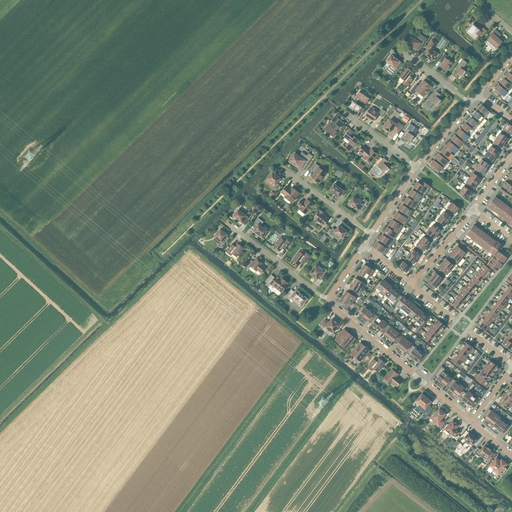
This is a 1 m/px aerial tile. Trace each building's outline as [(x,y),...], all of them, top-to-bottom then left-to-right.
[(477,28),(473,25),(468,30),(476,38),(479,35),(482,37),(486,32),(479,26),(477,28)] [(499,39),(498,38),(500,35),(495,30),(490,35),(491,36),(488,39),(497,47),(502,42),(503,40),(501,38),(499,39)] [(426,41),(427,39),(419,34),(418,36),(415,40),(411,38),(407,43),(407,42),(406,43),(416,50),(419,45),(422,46),(426,41)] [(428,50),(424,55),(429,58),(428,59),(432,61),(436,56),(437,57),(439,54),(438,53),(433,49),(437,43),(432,39),(427,46),(429,48),(428,50)] [(400,62),(391,54),(390,55),(391,56),(390,57),(389,56),(387,59),(388,60),(387,61),(390,64),(385,70),(392,76),(398,69),(395,67),(400,62)] [(442,64),(440,67),(446,71),(452,63),(451,62),(448,60),(446,59),(447,56),(444,54),(440,60),(443,62),(442,64)] [(459,63),(454,72),(456,73),(459,75),(462,77),(466,72),(462,69),(467,63),(462,59),(461,58),(458,62),(459,63)] [(407,87),(413,80),(414,79),(411,77),(414,73),(407,68),(400,77),(404,81),(402,82),(407,87)] [(508,83),(505,80),(504,79),(500,83),(501,84),(499,86),(503,89),(507,93),(511,86),(508,83)] [(431,87),(423,81),(419,86),(416,84),(411,91),(417,96),(419,93),(424,97),(427,93),(427,94),(428,92),(431,87)] [(503,89),(499,86),(498,85),(495,89),(496,90),(494,92),(502,99),(507,93),(503,89)] [(353,102),(349,107),(358,113),(359,112),(361,114),(364,109),(362,107),(359,106),(362,101),(366,104),(369,99),(366,97),(361,93),(359,92),(356,97),(356,98),(353,102)] [(433,94),(424,106),(429,110),(434,103),(437,106),(441,101),(438,98),(436,96),(433,94)] [(481,115),(485,119),(490,113),(481,105),(478,109),(479,110),(477,112),(481,115)] [(371,108),(365,116),(373,122),(378,115),(381,118),(385,112),(382,109),(379,113),(375,111),(375,109),(373,108),(371,108)] [(481,115),(477,112),(476,111),(473,115),(474,116),(472,118),(475,121),(479,125),(485,119),(481,115)] [(340,128),(344,123),(335,116),(331,121),(332,121),(328,125),(324,130),(333,137),(337,133),(336,132),(339,127),(340,128)] [(475,121),(472,118),(471,117),(467,121),(468,122),(467,124),(470,127),(474,131),(479,125),(475,121)] [(390,120),(386,125),(385,125),(383,128),(387,131),(387,130),(390,132),(393,128),(399,132),(403,126),(397,122),(395,124),(393,122),(392,121),(391,120),(390,120)] [(508,122),(502,131),(510,137),(511,134),(511,128),(511,127),(511,126),(511,125),(508,122)] [(404,133),(401,138),(406,141),(407,139),(410,142),(414,136),(418,129),(415,127),(410,124),(404,133)] [(470,127),(467,124),(466,124),(462,128),(463,128),(461,131),(465,134),(469,137),(474,131),(470,127)] [(352,139),(349,136),(353,132),(350,129),(343,137),(350,142),(345,148),(349,152),(353,147),(354,148),(357,145),(356,144),(359,141),(354,137),(352,139)] [(465,134),(461,131),(460,130),(457,134),(458,135),(456,137),(460,140),(464,144),(469,137),(465,134)] [(507,142),(510,137),(502,131),(497,138),(504,143),(505,141),(507,142)] [(460,140),(456,137),(455,136),(452,140),(453,141),(451,143),(458,150),(464,144),(460,140)] [(503,144),(504,143),(497,138),(492,144),(501,150),(505,145),(503,144)] [(447,146),(445,149),(453,156),(455,153),(458,150),(451,143),(450,142),(446,146),(447,146)] [(498,155),(501,150),(492,144),(488,151),(495,156),(496,154),(498,155)] [(369,152),(367,151),(368,150),(363,146),(359,151),(365,156),(364,158),(370,163),(378,154),(376,153),(376,152),(375,151),(374,150),(373,150),(371,149),(369,152)] [(442,153),(440,155),(448,162),(453,156),(445,149),(445,148),(444,148),(441,152),(442,153)] [(491,153),(488,151),(487,150),(486,150),(481,156),(483,158),(492,164),(495,159),(494,158),(495,156),(491,153)] [(307,156),(303,153),(300,157),(294,154),(293,156),(292,155),(290,158),(290,159),(289,161),(294,164),(293,165),(299,169),(304,162),(307,164),(313,156),(309,153),(307,156)] [(448,162),(440,155),(439,154),(436,158),(437,159),(435,161),(436,163),(443,168),(448,162)] [(384,173),(388,168),(385,165),(388,162),(384,158),(371,172),(376,176),(381,170),(384,173)] [(492,164),(483,158),(479,164),(486,169),(487,168),(489,169),(492,164)] [(436,163),(435,161),(434,161),(431,164),(432,165),(430,168),(432,170),(437,174),(443,168),(436,163)] [(319,183),(326,173),(319,168),(319,167),(315,164),(311,170),(314,173),(311,177),(319,183)] [(485,171),(486,169),(479,164),(474,171),(483,177),(486,172),(485,171)] [(479,182),(483,177),(474,171),(470,178),(477,183),(478,181),(479,182)] [(267,179),(275,186),(273,188),(275,190),(279,185),(277,183),(280,179),(278,177),(275,174),(272,173),(267,179)] [(476,184),(477,183),(470,178),(465,184),(474,190),(477,185),(476,184)] [(503,183),(501,185),(503,187),(507,190),(506,191),(510,194),(511,191),(511,182),(510,182),(507,180),(506,182),(505,184),(503,183)] [(418,190),(425,195),(430,187),(423,182),(422,185),(417,182),(414,187),(418,190)] [(343,191),(334,184),(329,190),(339,197),(341,194),(344,196),(347,191),(345,189),(343,191)] [(465,184),(459,193),(462,196),(463,195),(465,196),(466,195),(468,197),(469,195),(470,195),(474,190),(465,184)] [(291,190),(286,186),(281,192),(286,196),(285,197),(291,202),(292,201),(293,202),(295,199),(294,198),(299,193),(292,188),(291,190)] [(511,198),(511,196),(500,189),(499,190),(511,198)] [(425,195),(418,190),(417,193),(412,190),(409,195),(412,197),(413,198),(420,202),(425,195)] [(404,202),(408,205),(415,210),(420,202),(413,198),(412,200),(411,200),(407,197),(404,202)] [(511,208),(500,199),(499,201),(495,197),(488,206),(492,210),(492,211),(511,226),(511,208)] [(361,203),(353,198),(349,204),(352,206),(358,210),(361,205),(364,207),(368,202),(364,199),(361,203)] [(313,205),(307,199),(305,202),(302,200),(297,206),(300,208),(299,209),(305,214),(313,205)] [(446,210),(454,216),(457,212),(459,209),(455,205),(456,204),(452,202),(446,210)] [(408,205),(407,208),(402,205),(399,210),(403,213),(410,217),(415,210),(408,205)] [(245,216),(238,210),(234,216),(236,218),(236,219),(242,223),(246,218),(249,220),(253,215),(249,212),(245,216)] [(323,226),(329,219),(323,214),(324,213),(320,210),(313,218),(323,226)] [(451,220),(454,216),(446,210),(441,216),(448,222),(450,219),(451,220)] [(410,217),(403,213),(402,215),(397,212),(394,217),(398,220),(405,225),(410,217)] [(446,224),(448,222),(441,216),(436,222),(444,229),(447,225),(446,224)] [(262,238),(267,231),(260,226),(263,222),(258,218),(254,223),(257,226),(253,231),(262,238)] [(405,225),(398,220),(397,223),(392,220),(389,225),(392,227),(393,228),(400,232),(405,225)] [(441,232),(444,229),(436,222),(430,228),(438,234),(440,232),(441,232)] [(495,254),(498,251),(497,251),(502,245),(479,228),(478,229),(473,225),(466,234),(471,238),(470,239),(488,253),(489,252),(494,255),(495,254)] [(341,228),(339,226),(335,230),(332,228),(328,232),(332,235),(331,235),(337,240),(340,236),(342,238),(347,232),(344,230),(345,230),(341,227),(341,228)] [(384,232),(388,235),(395,240),(400,232),(393,228),(392,230),(391,230),(387,227),(384,232)] [(436,237),(438,234),(430,228),(425,235),(433,241),(437,237),(436,237)] [(221,248),(225,242),(223,240),(226,236),(224,234),(224,233),(220,230),(215,237),(221,242),(219,245),(221,248)] [(395,240),(388,235),(387,238),(382,235),(379,240),(383,243),(390,247),(395,240)] [(425,235),(420,241),(427,247),(428,247),(430,244),(430,245),(433,241),(425,235)] [(284,240),(280,237),(273,246),(280,251),(282,248),(285,250),(291,242),(286,239),(284,240)] [(416,245),(415,247),(423,254),(426,250),(426,249),(427,247),(420,241),(416,245)] [(486,264),(487,262),(461,241),(460,242),(486,264)] [(390,247),(383,243),(382,245),(377,242),(374,247),(385,255),(390,247)] [(243,248),(237,243),(234,246),(232,244),(226,252),(231,256),(232,254),(236,257),(243,248)] [(453,250),(463,258),(461,257),(467,250),(460,244),(458,247),(457,246),(453,250)] [(420,257),(423,254),(415,247),(410,253),(417,259),(419,257),(420,257)] [(457,265),(463,258),(453,250),(450,255),(451,255),(449,258),(456,263),(456,264),(457,265)] [(495,254),(504,261),(507,258),(498,251),(495,254)] [(303,255),(299,252),(292,261),(299,265),(301,262),(304,264),(310,256),(305,252),(303,255)] [(415,262),(417,259),(410,253),(405,260),(413,266),(416,262),(415,262)] [(501,265),(504,261),(495,254),(494,255),(493,258),(501,265)] [(262,263),(256,258),(254,262),(251,260),(246,266),(249,268),(250,266),(256,271),(257,270),(261,273),(265,268),(261,265),(262,263)] [(450,270),(456,264),(456,263),(449,258),(447,260),(446,260),(443,264),(450,270)] [(499,268),(501,265),(493,258),(490,261),(499,268)] [(410,270),(413,266),(405,260),(398,268),(401,270),(402,269),(406,273),(409,269),(410,270)] [(361,269),(370,275),(372,276),(377,269),(367,261),(365,265),(364,265),(363,266),(361,268),(362,268),(361,269)] [(496,272),(499,268),(490,261),(487,265),(496,272)] [(445,277),(450,270),(443,264),(439,268),(440,268),(438,271),(445,277)] [(480,268),(488,275),(492,271),(484,264),(480,268)] [(322,272),(315,267),(310,274),(314,277),(315,276),(317,278),(321,274),(323,276),(327,271),(325,269),(322,272)] [(485,279),(488,275),(480,268),(477,272),(485,279)] [(359,274),(357,276),(366,282),(370,275),(361,269),(361,270),(360,269),(359,272),(358,273),(359,274)] [(477,272),(475,270),(472,275),(474,276),(482,283),(485,279),(477,272)] [(439,283),(445,277),(438,271),(436,273),(435,273),(432,277),(439,283)] [(275,278),(271,275),(265,283),(269,286),(270,284),(272,285),(272,286),(274,288),(275,288),(281,292),(287,285),(287,284),(287,283),(283,280),(282,281),(276,276),(275,278)] [(361,288),(366,282),(357,276),(356,279),(355,278),(354,280),(354,279),(352,282),(353,282),(352,283),(361,288)] [(478,287),(482,283),(474,276),(470,280),(478,287)] [(434,290),(439,283),(432,277),(428,281),(429,282),(427,284),(434,290)] [(383,280),(377,288),(381,291),(387,283),(383,280)] [(475,291),(478,287),(470,280),(467,284),(475,291)] [(357,295),(361,288),(352,283),(351,283),(350,285),(350,286),(349,287),(350,287),(349,290),(357,295)] [(381,291),(379,293),(383,296),(385,294),(391,287),(387,283),(381,291)] [(472,295),(475,291),(467,284),(464,288),(472,295)] [(464,288),(462,286),(458,291),(460,292),(461,292),(469,298),(472,295),(464,288)] [(391,287),(385,294),(389,298),(395,290),(391,287)] [(511,293),(505,288),(502,292),(510,299),(511,296),(511,293)] [(294,292),(291,290),(286,297),(289,299),(290,298),(294,301),(293,302),(293,303),(293,304),(294,305),(296,305),(297,304),(301,307),(307,299),(296,290),(294,292)] [(352,302),(357,295),(349,290),(347,292),(346,292),(345,293),(343,295),(344,295),(343,296),(352,302)] [(397,301),(401,296),(399,294),(399,293),(395,290),(389,298),(393,301),(394,299),(397,301)] [(465,302),(469,298),(461,292),(460,292),(457,296),(465,302)] [(507,303),(510,299),(502,292),(499,296),(507,303)] [(347,310),(352,302),(343,296),(343,297),(342,296),(341,299),(340,300),(341,301),(339,304),(347,310)] [(401,308),(407,300),(403,297),(401,296),(397,301),(399,302),(395,306),(400,310),(401,308)] [(462,306),(465,302),(457,296),(454,300),(462,306)] [(499,296),(496,301),(504,307),(506,308),(509,304),(507,303),(499,296)] [(405,311),(411,303),(407,300),(401,308),(405,311)] [(459,310),(462,306),(454,300),(451,304),(454,307),(455,308),(459,310)] [(501,311),(504,307),(496,301),(493,305),(501,311)] [(409,314),(415,307),(411,303),(405,311),(409,314)] [(361,307),(357,312),(359,314),(360,315),(360,316),(362,318),(362,317),(363,318),(370,310),(363,304),(361,307)] [(498,315),(501,311),(493,305),(490,309),(498,315)] [(413,317),(419,310),(415,307),(409,314),(413,317)] [(500,316),(498,315),(490,309),(487,313),(495,319),(497,321),(500,316)] [(370,310),(363,318),(363,319),(365,320),(366,320),(367,321),(368,321),(370,322),(376,315),(370,310)] [(417,321),(423,313),(419,310),(413,317),(417,321)] [(423,313),(417,321),(421,324),(427,316),(423,313)] [(492,323),(495,319),(487,313),(484,317),(492,323)] [(376,315),(370,322),(371,323),(372,324),(371,325),(373,326),(372,326),(374,328),(375,328),(382,320),(377,316),(376,315)] [(489,327),(492,323),(484,317),(480,321),(489,327)] [(339,325),(332,319),(328,323),(328,322),(325,320),(320,325),(323,328),(325,326),(326,326),(325,327),(333,333),(339,325)] [(382,320),(375,328),(376,329),(377,330),(378,331),(378,330),(380,332),(380,331),(382,333),(388,325),(382,320)] [(434,324),(442,331),(445,326),(442,324),(442,323),(441,322),(441,323),(438,320),(434,324)] [(486,331),(489,327),(480,321),(477,325),(481,328),(482,329),(486,331)] [(432,323),(428,327),(430,329),(438,335),(442,331),(434,324),(432,323)] [(388,325),(382,333),(384,334),(384,335),(384,336),(385,336),(385,337),(387,338),(388,338),(395,330),(391,327),(388,325)] [(430,329),(426,333),(434,340),(438,335),(430,329)] [(395,330),(388,338),(388,339),(390,341),(391,341),(392,342),(393,341),(395,343),(399,338),(397,336),(399,334),(398,333),(395,330)] [(342,332),(335,340),(342,346),(344,344),(348,347),(355,339),(347,332),(344,334),(342,332)] [(430,345),(434,340),(426,333),(422,338),(430,345)] [(399,338),(395,343),(397,345),(396,345),(398,346),(397,347),(399,349),(400,348),(400,349),(407,341),(403,337),(401,339),(399,338)] [(511,343),(509,341),(511,340),(507,337),(502,344),(506,347),(507,348),(511,351),(511,350),(511,343)] [(407,341),(400,349),(401,349),(401,350),(403,352),(403,351),(404,352),(405,352),(406,352),(407,353),(413,346),(412,345),(407,341)] [(461,346),(470,353),(473,348),(470,345),(469,344),(468,344),(465,342),(461,346)] [(357,346),(351,354),(354,357),(355,355),(361,360),(369,350),(363,345),(361,349),(357,346)] [(413,346),(407,353),(409,355),(409,356),(410,357),(412,359),(413,359),(420,351),(419,351),(413,346)] [(466,357),(470,353),(461,346),(458,351),(466,357)] [(420,351),(413,359),(413,360),(415,362),(416,361),(417,363),(417,362),(420,364),(427,354),(421,349),(419,351),(420,351)] [(468,359),(466,357),(458,351),(454,356),(462,362),(464,364),(468,359)] [(459,367),(462,362),(454,356),(451,361),(459,367)] [(373,359),(367,367),(372,371),(374,369),(378,372),(385,363),(379,358),(376,361),(373,359)] [(486,365),(495,372),(499,367),(495,364),(494,363),(489,360),(486,365)] [(492,377),(495,372),(486,365),(482,370),(492,377)] [(441,366),(434,376),(437,378),(436,379),(441,382),(442,381),(447,374),(449,372),(445,369),(441,366)] [(397,379),(396,377),(398,374),(392,369),(384,378),(391,384),(392,382),(397,387),(402,381),(398,378),(397,379)] [(488,382),(492,377),(482,370),(479,374),(488,382)] [(453,379),(447,374),(441,382),(445,386),(445,385),(447,387),(453,379)] [(485,386),(488,382),(479,374),(475,379),(485,386)] [(453,393),(460,384),(453,379),(447,387),(449,388),(449,389),(453,393)] [(460,397),(464,392),(463,390),(464,388),(460,384),(453,393),(457,396),(458,395),(460,397)] [(466,403),(472,395),(468,392),(467,394),(464,392),(460,397),(462,399),(461,399),(463,401),(466,403)] [(431,401),(422,394),(422,393),(421,394),(416,400),(416,401),(420,404),(417,408),(424,414),(431,407),(428,405),(431,402),(431,401)] [(472,395),(466,403),(470,406),(473,408),(481,399),(474,393),(472,395)] [(511,404),(511,403),(511,398),(506,394),(505,395),(504,395),(502,398),(511,404)] [(506,411),(511,404),(502,398),(500,401),(501,401),(500,403),(501,403),(499,405),(506,411)] [(439,427),(443,422),(441,419),(446,414),(439,408),(432,417),(435,420),(433,422),(439,427)] [(489,409),(483,416),(485,418),(485,419),(488,421),(489,422),(496,414),(494,413),(489,409)] [(496,414),(489,422),(493,425),(493,426),(500,417),(499,417),(496,414)] [(500,417),(493,426),(497,429),(504,420),(500,417)] [(455,437),(460,432),(456,429),(459,425),(453,420),(445,429),(451,435),(452,434),(455,437)] [(504,420),(497,429),(498,429),(501,432),(502,431),(504,433),(510,425),(505,421),(504,420)] [(472,446),(477,440),(468,433),(463,438),(466,441),(465,442),(468,445),(469,443),(472,446)] [(494,453),(484,445),(480,450),(477,448),(473,452),(473,453),(479,458),(481,456),(485,459),(486,460),(487,461),(494,453)] [(499,462),(495,459),(490,466),(494,469),(493,470),(498,474),(499,473),(502,475),(506,469),(504,468),(507,464),(501,460),(500,461),(499,462)]
